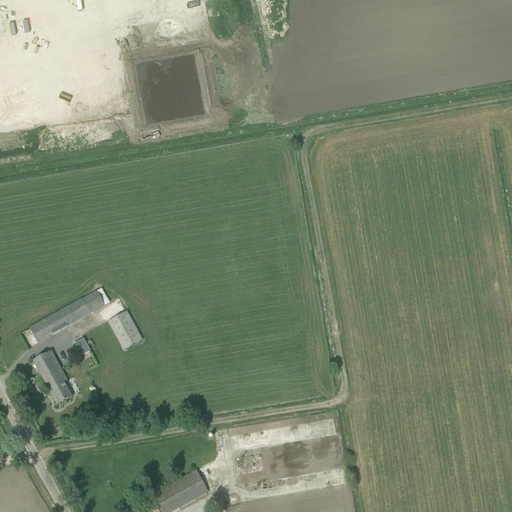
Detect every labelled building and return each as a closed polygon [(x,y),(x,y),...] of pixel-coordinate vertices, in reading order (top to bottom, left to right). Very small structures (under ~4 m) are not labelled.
[(153,24),(0,50),(0,131),(167,102),(153,24)] [(110,304),(102,290),(30,330),(37,344),(110,304)] [(141,341),(126,313),(109,323),(124,351),(141,341)] [(85,343),(84,340),(73,345),(80,358),(90,352),(87,347),(85,343)] [(50,353),(33,362),(58,406),(72,398),(64,384),(67,382),(50,353)] [(123,511),(172,511),(208,493),(196,472),(150,497),(153,503),(137,511),(127,511),(127,510),(123,511)]
